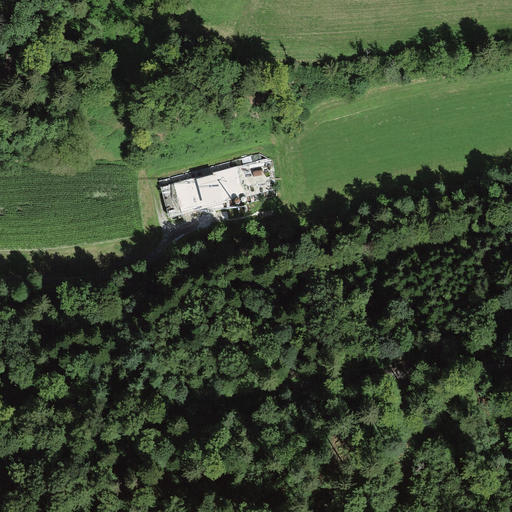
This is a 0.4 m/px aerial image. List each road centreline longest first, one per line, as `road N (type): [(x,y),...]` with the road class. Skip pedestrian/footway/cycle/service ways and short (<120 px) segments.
road 1 (track): [(0,403),(163,404),(511,362)]
road 2 (track): [(136,511),(415,372)]
road 3 (track): [(250,207),(199,219),(135,265),(0,292)]
